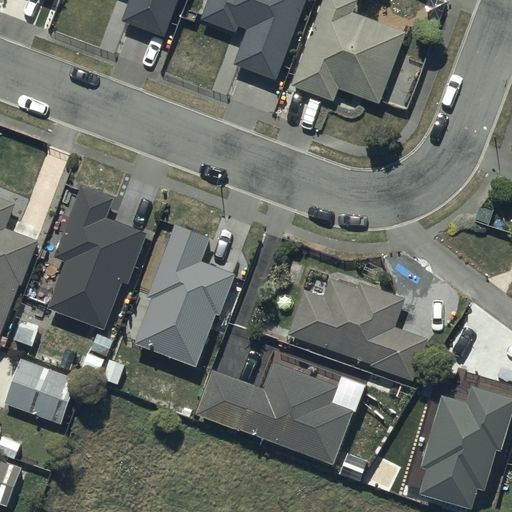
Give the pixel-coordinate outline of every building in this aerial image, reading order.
[(167,43),(181,0),(132,0),(123,27),(167,43)] [(278,86),(309,0),(212,0),(203,25),(237,37),(239,31),(248,35),(235,70),(278,86)] [(359,4),(346,0),(324,0),(292,90),(335,105),(339,95),(381,110),(407,38),(354,19),(359,4)] [(115,204),(83,192),(55,262),(66,267),(48,312),(104,335),(123,287),(129,290),(149,240),(107,223),(115,204)] [(17,209),(0,202),(0,340),(2,341),(20,292),(23,293),(40,245),(8,234),(17,209)] [(210,238),(175,225),(148,296),(153,298),(135,344),(196,366),(215,315),(220,316),(236,274),(201,261),(210,238)] [(332,284),(326,303),(305,295),(290,340),(309,347),(309,349),(415,386),(430,343),(397,332),(407,304),(361,288),(359,293),(332,284)] [(20,363),(4,407),(61,428),(78,384),(20,363)] [(266,396),(215,376),(198,420),(334,473),(355,417),(335,409),(341,394),(276,369),(266,396)] [(506,453),(511,433),(511,399),(476,389),(470,408),(445,400),(423,473),(429,475),(422,498),(469,511),(473,511),(480,490),(487,492),(499,452),(506,453)] [(0,464),(0,507),(9,511),(23,473),(0,464)]
